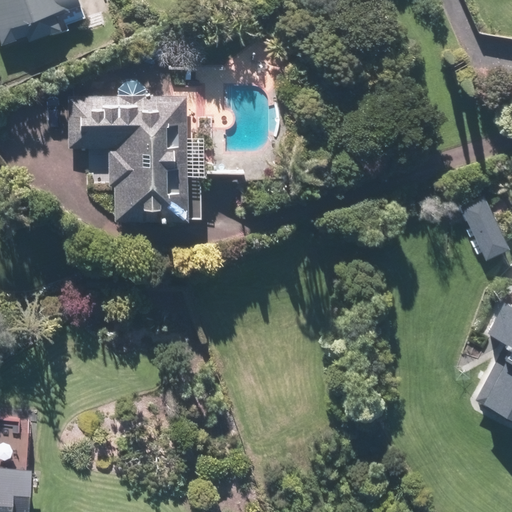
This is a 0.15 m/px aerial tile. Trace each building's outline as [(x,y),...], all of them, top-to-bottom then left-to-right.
[(0,0),(0,37),(2,43),(25,35),(27,41),(62,28),(57,15),(71,9),(70,7),(80,3),(79,0),(0,0)] [(114,219),(187,219),(187,217),(199,217),(199,177),(206,177),(206,136),(187,136),(187,95),(67,95),(67,147),(107,147),(108,186),(114,186),(114,219)] [(508,247),(482,194),(459,205),(485,258),(508,247)] [(511,302),(502,298),(482,335),(501,345),(473,398),(511,418),(511,302)] [(0,463),(0,511),(28,511),(32,465),(0,463)]
